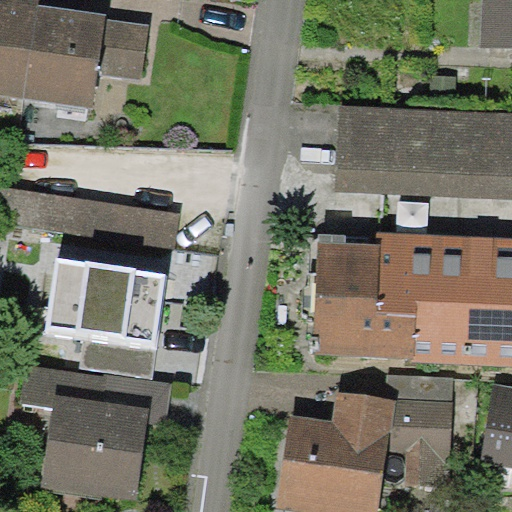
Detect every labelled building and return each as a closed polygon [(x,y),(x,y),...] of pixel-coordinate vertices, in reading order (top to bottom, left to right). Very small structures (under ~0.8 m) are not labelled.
[(0,0),(0,94),(24,98),(37,3),(37,0),(0,0)] [(82,10),(83,0),(37,0),(37,3),(82,10)] [(511,0),(483,0),(481,44),(511,45),(511,0)] [(82,10),(37,3),(24,98),(93,107),(98,73),(141,79),(149,25),(106,19),(107,13),(82,10)] [(511,112),(340,104),(336,190),(511,198),(511,112)] [(0,223),(174,249),(179,213),(0,187),(0,223)] [(511,238),(378,232),(377,244),(345,242),(319,241),(318,241),(312,353),(413,358),(413,361),(511,365),(511,238)] [(319,234),(319,241),(345,242),(346,235),(319,234)] [(85,262),(57,258),(47,331),(85,336),(155,346),(157,326),(165,274),(136,270),(136,267),(86,260),(85,262)] [(85,336),(81,366),(153,377),(158,347),(155,346),(85,336)] [(453,376),(387,374),(386,397),(396,399),(427,400),(452,401),(453,376)] [(511,385),(494,383),(480,461),(511,466),(511,385)] [(386,397),(337,391),(332,421),(290,415),(284,458),(276,507),(306,511),(378,511),(388,450),(407,451),(405,485),(445,485),(446,455),(450,455),(452,401),(427,400),(396,399),(386,397)] [(148,419),(43,411),(37,499),(142,506),(148,419)]
